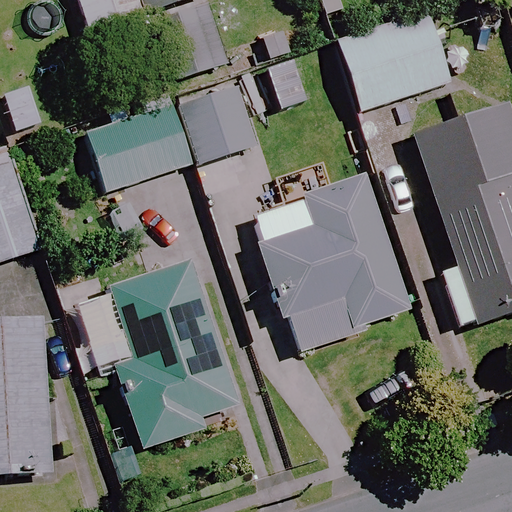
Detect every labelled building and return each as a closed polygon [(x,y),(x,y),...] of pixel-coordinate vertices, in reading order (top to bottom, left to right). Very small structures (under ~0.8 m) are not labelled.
[(203,0),(202,0),(69,0),(82,39),(203,0)] [(220,71),(201,14),(149,32),(168,88),(220,71)] [(446,91),(425,21),(332,50),(353,120),(446,91)] [(309,58),(300,26),(259,37),(268,69),(309,58)] [(36,133),(25,93),(0,100),(0,103),(10,140),(36,133)] [(249,155),(230,95),(79,140),(98,200),(249,155)] [(511,112),(410,143),(449,273),(436,277),(454,336),(511,318),(511,112)] [(0,269),(32,260),(3,155),(0,156),(0,269)] [(405,322),(356,185),(243,225),(292,362),(405,322)] [(238,427),(196,282),(74,316),(94,385),(113,379),(135,456),(238,427)] [(0,483),(48,480),(36,325),(0,327),(0,483)]
